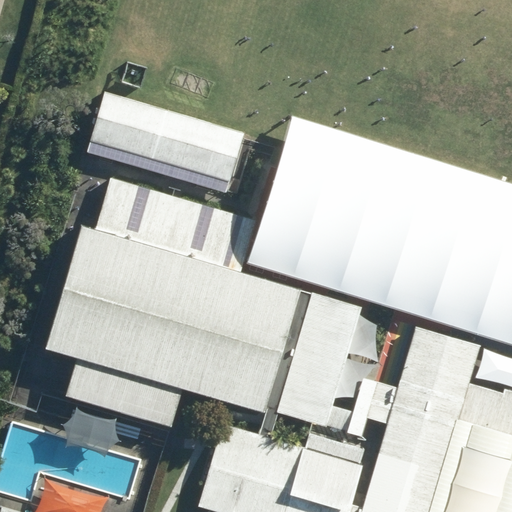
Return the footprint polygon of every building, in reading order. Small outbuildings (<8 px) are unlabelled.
[(250,145),(96,98),(76,165),(230,211),(250,145)] [(511,190),(293,122),(248,264),(511,347),(511,190)] [(305,293),(91,229),(50,366),(264,429),(305,293)] [(511,511),(511,401),(486,393),(497,357),(431,337),(376,511),(511,511)] [(351,511),(360,483),(243,448),(223,511),(351,511)] [(36,511),(8,503),(4,511),(36,511)]
